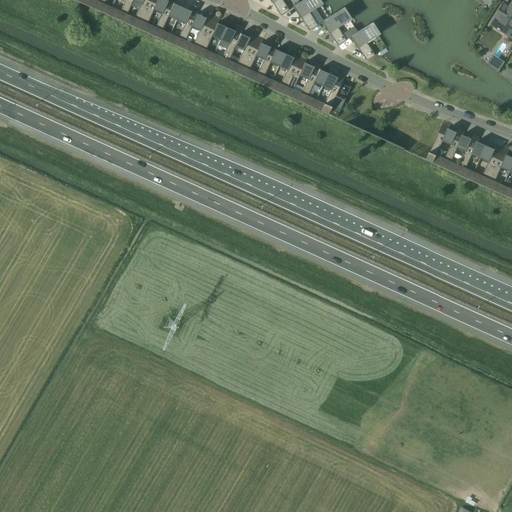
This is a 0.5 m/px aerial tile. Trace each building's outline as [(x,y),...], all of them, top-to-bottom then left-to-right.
[(80,0),(79,2),(94,9),(97,0),(80,0)] [(97,0),(94,9),(108,16),(115,0),(97,0)] [(132,0),(115,0),(108,16),(123,22),(132,0)] [(137,29),(150,0),(132,0),(123,22),(137,29)] [(150,0),(137,29),(152,35),(168,1),(167,1),(165,0),(150,0)] [(166,42),(182,7),(174,4),(175,0),(167,0),(167,1),(168,1),(152,35),(166,42)] [(270,0),(281,16),(289,10),(282,0),(270,0)] [(303,0),(294,6),(309,31),(318,25),(309,12),(321,5),(318,0),(303,0)] [(511,28),(507,35),(511,38),(511,3),(510,8),(504,4),(496,16),(502,20),(501,21),(511,28)] [(197,14),(199,10),(192,7),(190,11),(182,7),(166,42),(181,49),(197,14)] [(322,21),(338,46),(346,40),(342,34),(338,27),(350,20),(343,8),(340,10),(337,11),(337,12),(322,21)] [(202,41),(213,16),(207,13),(205,18),(197,14),(181,49),(196,55),(202,41)] [(210,62),(226,27),(218,23),(220,19),(213,16),(202,41),(196,55),(210,62)] [(366,61),(375,55),(366,41),(378,34),(371,24),(358,32),(351,37),(366,61)] [(225,69),(240,34),(241,34),(243,30),(242,29),(236,26),(234,31),(226,27),(210,62),(225,69)] [(347,31),(342,34),(346,40),(351,37),(347,31)] [(239,75),(257,36),(251,33),(249,37),(241,34),(240,34),(225,69),(239,75)] [(254,82),(270,47),(269,47),(261,43),(263,39),(257,36),(239,75),(254,82)] [(268,88),(284,53),(276,50),(278,45),(271,42),(269,47),(270,47),(254,82),(268,88)] [(283,95),(301,56),(295,53),(293,57),(284,53),(268,88),(283,95)] [(313,67),(305,63),(307,59),(301,56),(283,95),(298,102),(313,67)] [(499,58),(493,67),(500,71),(505,62),(499,58)] [(313,67),(298,102),(312,108),(328,73),(320,70),(322,65),(315,62),(313,67)] [(328,73),(312,108),(327,115),(328,114),(328,113),(329,111),(330,109),(338,113),(339,109),(340,109),(344,100),(349,88),(341,84),(342,83),(342,82),(345,76),(339,73),(338,73),(336,77),(328,73)] [(442,166),(457,132),(449,128),(451,124),(444,121),(427,160),(442,166)] [(457,132),(442,166),(456,173),(465,153),(472,138),(464,135),(466,130),(459,127),(457,132)] [(465,153),(456,173),(471,180),(487,145),(478,141),(480,137),(474,134),(472,138),(465,153)] [(485,186),(503,147),(497,144),(495,149),(487,145),(471,180),(485,186)] [(503,147),(485,186),(500,193),(511,166),(511,156),(507,155),(509,150),(503,147)] [(511,198),(511,166),(500,193),(511,198)] [(471,503),(477,507),(480,501),(474,498),(471,503)]
